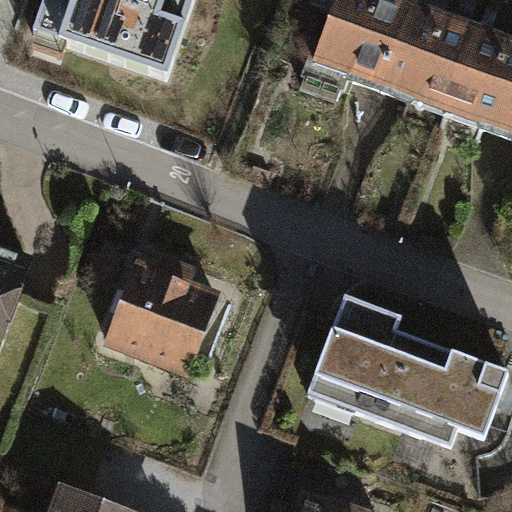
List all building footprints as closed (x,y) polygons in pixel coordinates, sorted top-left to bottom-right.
[(52,0),(38,41),(168,86),(198,0),(52,0)] [(354,83),(380,93),(413,0),(337,0),(301,90),(334,102),(339,90),(350,94),(354,83)] [(413,0),(380,93),(410,104),(422,97),(448,106),(478,29),(428,12),(433,0),(413,0)] [(511,41),(478,29),(448,106),(478,116),(480,129),(509,140),(511,131),(511,41)] [(0,344),(31,264),(0,252),(0,344)] [(137,266),(108,343),(189,373),(217,296),(190,286),(194,274),(163,263),(159,274),(137,266)] [(335,325),(308,400),(451,451),(458,431),(487,441),(509,378),(395,338),(401,320),(344,299),(335,325)] [(122,511),(64,490),(55,511),(122,511)] [(323,511),(306,505),(303,511),(358,511),(332,502),(328,511),(323,511)]
